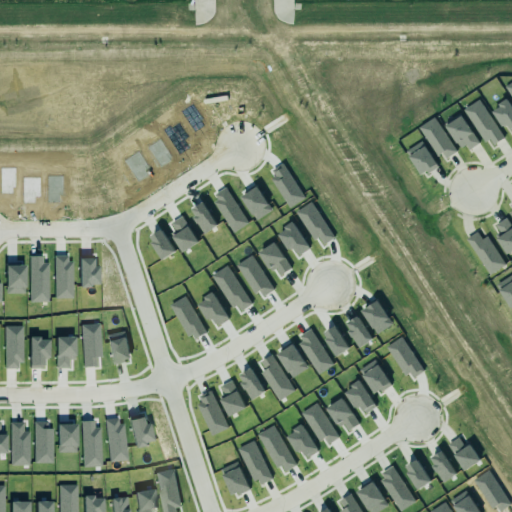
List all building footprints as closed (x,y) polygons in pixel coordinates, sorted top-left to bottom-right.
[(503,138),(480,99),(464,108),(488,147),(503,138)] [(503,129),(508,125),(511,132),(511,106),(508,100),(491,110),(503,129)] [(460,152),(478,142),(462,115),(445,125),(460,152)] [(419,127),(442,161),(457,151),(434,117),(419,127)] [(422,176),(438,165),(421,141),(405,152),(422,176)] [(511,250),(511,226),(506,217),(491,227),(508,253),(511,250)] [(482,239),(477,232),(466,238),(488,275),(505,265),(487,236),(482,239)] [(510,309),(511,308),(511,275),(497,283),(510,309)]
